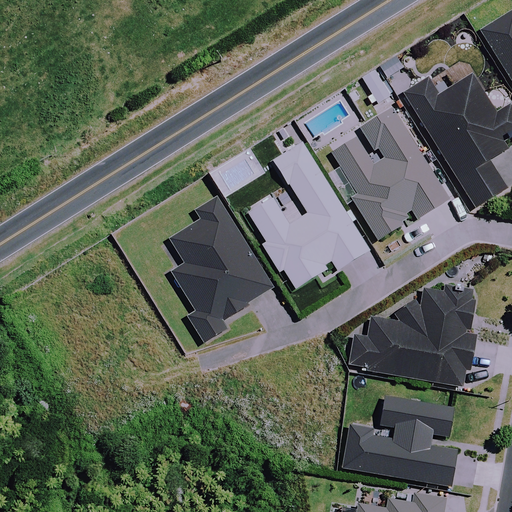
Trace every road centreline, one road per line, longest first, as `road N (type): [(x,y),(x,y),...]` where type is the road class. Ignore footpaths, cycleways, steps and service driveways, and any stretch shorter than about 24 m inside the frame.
road 1 (secondary): [(0,247),(396,0)]
road 2 (unknown): [(511,255),(467,252),(447,260),(316,342),(219,375)]
